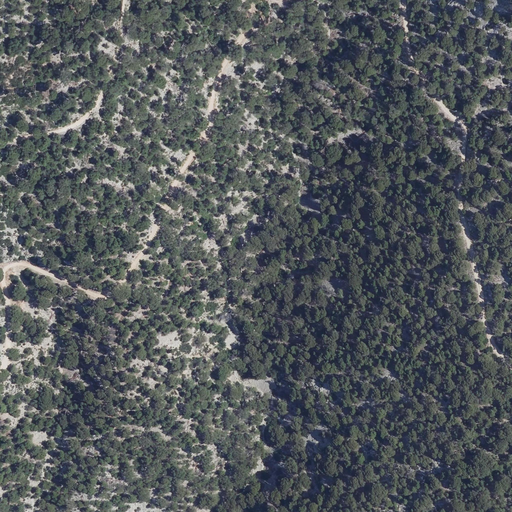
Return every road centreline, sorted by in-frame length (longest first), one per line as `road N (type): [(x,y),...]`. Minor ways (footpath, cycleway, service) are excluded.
road 1 (track): [(0,371),(8,330),(3,272),(16,263),(33,266),(102,297),(114,292),(151,242),(208,129),(220,71),(255,0)]
road 2 (track): [(404,0),(410,57),(441,106),(463,124),(462,220),(483,314),(511,373)]
road 3 (track): [(0,144),(59,133),(96,112),(120,62),(131,0)]
